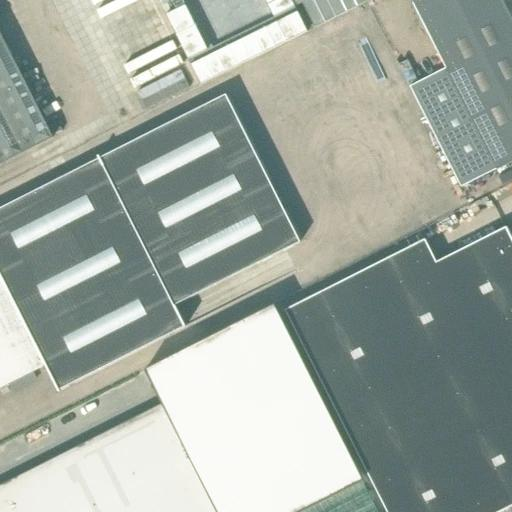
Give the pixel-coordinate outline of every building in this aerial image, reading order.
[(189,0),(170,0),(160,5),(166,16),(191,3),(189,0)] [(238,0),(219,0),(217,1),(222,12),(240,3),(238,0)] [(292,0),(277,0),(268,5),(274,17),(284,11),(297,36),(308,31),(295,6),(292,0)] [(292,0),(295,6),(302,3),(315,28),(325,22),(313,0),(292,0)] [(313,0),(325,22),(347,12),(340,0),(313,0)] [(354,0),(340,0),(347,12),(357,6),(354,0)] [(511,19),(502,0),(415,0),(412,2),(445,68),(410,86),(462,187),(511,161),(511,19)] [(191,3),(166,16),(171,26),(196,14),(191,3)] [(274,17),(263,22),(276,47),(297,36),(284,11),(274,17)] [(196,14),(171,26),(176,37),(202,24),(196,14)] [(263,22),(251,28),(263,54),(276,47),(263,22)] [(202,24),(176,37),(182,48),(207,35),(202,24)] [(251,28),(238,35),(251,60),(263,54),(251,28)] [(0,164),(53,137),(52,136),(62,130),(58,121),(47,126),(0,33),(0,164)] [(207,35),(182,48),(201,85),(213,79),(200,53),(213,47),(207,35)] [(238,35),(225,41),(238,66),(251,60),(238,35)] [(213,47),(200,53),(213,79),(238,66),(225,41),(213,47)] [(184,326),(174,306),(300,243),(227,96),(0,209),(0,384),(44,361),(58,389),(184,326)] [(498,511),(511,505),(511,239),(506,227),(436,262),(425,239),(285,310),(386,511),(498,511)] [(260,511),(334,475),(262,332),(0,464),(0,511),(260,511)]
